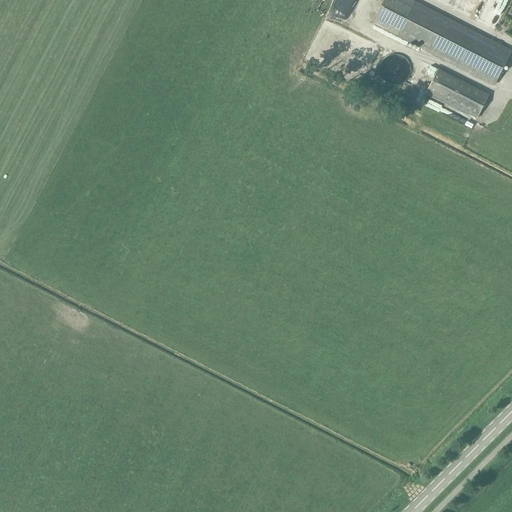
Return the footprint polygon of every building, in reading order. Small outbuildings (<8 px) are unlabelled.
[(384,0),(372,24),(396,36),(493,85),(511,51),(410,0),(384,0)] [(461,0),(460,3),(483,11),(487,0),(461,0)] [(484,4),(480,14),(492,19),(496,8),(484,4)] [(400,68),(392,71),(394,77),(402,74),(400,68)] [(476,119),(488,95),(438,69),(426,93),(476,119)]
